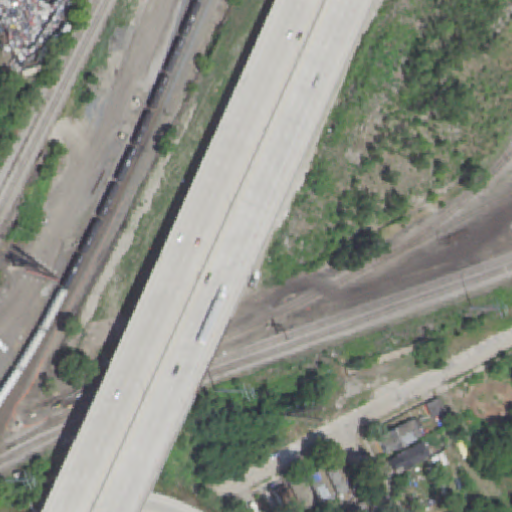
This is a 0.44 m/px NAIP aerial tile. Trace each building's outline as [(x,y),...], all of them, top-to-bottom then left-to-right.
[(424,405),(430,418),(442,411),(436,399),(424,405)] [(383,452),(375,437),(411,418),(419,434),(383,452)] [(385,459),(394,475),(427,458),(418,442),(385,459)] [(322,467),(336,460),(351,490),(337,497),(322,467)] [(305,476),(318,501),(331,495),(318,469),(305,476)] [(286,485),(301,511),(315,505),(301,477),(286,485)] [(272,492),(282,511),(293,511),(297,510),(284,486),(272,492)]
